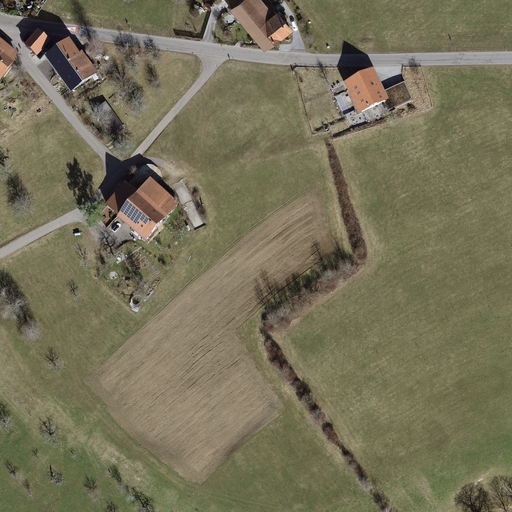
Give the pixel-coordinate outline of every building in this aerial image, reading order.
[(268,19),(273,15),(261,0),(227,0),(253,31),(252,31),(267,48),(282,36),(281,36),(268,19)] [(268,19),(281,36),(290,29),(284,21),(286,19),(280,11),(278,13),(277,12),(273,15),(268,19)] [(39,33),(26,47),(36,55),(48,41),(39,33)] [(0,41),(0,77),(13,61),(12,60),(16,54),(0,41)] [(49,58),(72,91),(92,77),(91,76),(96,72),(82,54),(77,58),(67,45),(49,58)] [(371,72),(347,83),(362,112),(384,101),(385,101),(381,94),(371,72)] [(404,83),(381,94),(385,101),(384,101),(388,110),(412,99),(404,83)] [(95,111),(103,120),(110,115),(102,105),(95,111)] [(153,207),(164,194),(152,183),(143,188),(138,195),(153,207)] [(119,217),(138,195),(126,184),(107,206),(119,217)] [(153,207),(138,195),(119,217),(146,240),(176,205),(164,194),(153,207)]
